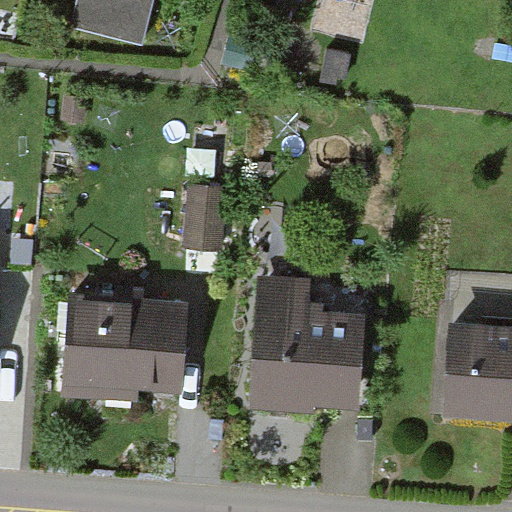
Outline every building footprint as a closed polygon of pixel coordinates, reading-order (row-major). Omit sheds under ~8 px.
[(77,0),(74,17),(147,35),(155,0),(77,0)] [(189,171),(188,231),(223,232),(224,172),(189,171)] [(258,260),(251,381),(314,385),(315,373),(359,376),(364,284),(312,281),(313,263),(258,260)] [(73,269),(68,371),(141,375),(142,360),(184,362),(188,274),(73,269)] [(511,298),(452,296),(449,387),(511,389),(511,298)]
